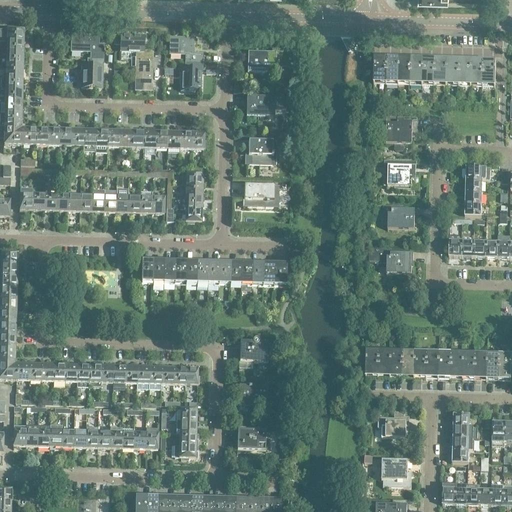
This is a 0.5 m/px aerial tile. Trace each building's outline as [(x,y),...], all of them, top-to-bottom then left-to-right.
[(7,31),(7,44),(23,44),(24,32),(16,32),(16,30),(10,30),(10,29),(9,29),(9,31),(7,31)] [(91,54),(91,60),(102,61),(103,47),(98,46),(99,38),(84,38),(81,38),(71,37),(71,41),(71,43),(71,53),(91,54)] [(137,54),(137,62),(152,62),(152,54),(143,54),(143,49),(143,39),(115,38),(115,46),(121,46),(121,54),(137,54)] [(186,56),(186,63),(201,64),(202,56),(193,56),(193,40),(171,40),(170,55),(186,56)] [(23,56),(23,44),(7,44),(7,56),(23,56)] [(247,55),(247,67),(247,75),(275,76),(275,67),(276,67),(276,68),(279,68),(279,67),(292,68),(292,69),(293,69),(293,51),(273,51),(275,51),(275,56),(247,55)] [(23,68),(23,56),(7,56),(6,68),(23,68)] [(102,90),(102,61),(91,60),(87,60),(87,68),(82,68),(81,90),(102,90)] [(386,87),(387,61),(374,60),(374,86),(386,87)] [(398,87),(399,61),(387,61),(386,87),(398,87)] [(410,87),(411,61),(399,61),(398,87),(410,87)] [(422,88),(423,62),(411,61),(410,87),(422,88)] [(151,92),(152,62),(137,62),(136,91),(151,92)] [(434,88),(435,62),(423,62),(422,88),(434,88)] [(446,88),(447,62),(435,62),(434,88),(446,88)] [(458,89),(459,63),(447,62),(446,88),(458,89)] [(201,93),(201,64),(186,63),(185,93),(201,93)] [(470,89),(471,63),(459,63),(458,89),(470,89)] [(482,89),(483,63),(471,63),(470,89),(482,89)] [(496,64),(483,63),(482,89),(495,90),(496,64)] [(22,81),(23,68),(6,68),(6,80),(22,81)] [(22,81),(6,80),(1,80),(1,92),(22,93),(22,81)] [(22,104),(22,93),(5,92),(5,104),(22,104)] [(246,105),(246,119),(274,120),(274,111),(286,112),(286,100),(283,100),(283,95),(260,94),(260,99),(251,99),(250,105),(246,105)] [(24,105),(22,105),(22,104),(1,104),(0,116),(21,117),(21,111),(23,111),(24,105)] [(21,128),(21,117),(0,116),(0,128),(5,128),(21,128)] [(398,127),(398,119),(387,119),(386,147),(396,147),(396,152),(397,153),(402,153),(403,152),(403,151),(404,151),(404,147),(412,147),(412,140),(417,140),(417,125),(403,125),(402,125),(401,126),(401,127),(398,127)] [(24,147),(24,131),(21,131),(21,128),(5,128),(5,140),(4,147),(24,147)] [(36,148),(36,131),(24,131),(24,147),(36,148)] [(47,148),(48,132),(36,131),(36,148),(47,148)] [(60,148),(60,132),(48,132),(47,148),(60,148)] [(71,149),(72,132),(60,132),(60,148),(71,149)] [(83,149),(84,133),(72,132),(71,149),(83,149)] [(95,154),(95,133),(84,133),(83,149),(83,153),(95,154)] [(107,156),(107,150),(108,133),(95,133),(95,154),(95,155),(107,156)] [(119,150),(120,134),(108,133),(107,150),(119,150)] [(131,150),(132,134),(120,134),(119,150),(131,150)] [(144,151),(144,134),(132,134),(131,150),(144,151)] [(155,151),(156,135),(144,134),(144,151),(155,151)] [(167,151),(168,135),(156,135),(155,151),(167,151)] [(180,152),(180,135),(168,135),(167,151),(180,152)] [(191,152),(191,136),(180,135),(180,152),(191,152)] [(204,136),(191,136),(191,152),(203,152),(203,151),(205,151),(205,150),(205,144),(206,144),(206,143),(204,143),(204,136)] [(245,157),(245,167),(275,168),(276,153),(272,153),(272,144),(248,143),(248,157),(245,157)] [(385,163),(384,175),(388,175),(388,189),(401,189),(401,193),(402,193),(402,189),(412,190),(412,183),(416,183),(416,175),(412,175),(413,164),(385,163)] [(482,183),(482,172),(482,171),(483,171),(483,170),(466,170),(466,183),(482,183)] [(202,189),(203,176),(191,176),(184,176),(182,176),(182,188),(186,188),(202,189)] [(482,195),(482,183),(466,183),(466,195),(482,195)] [(279,188),(244,187),(244,202),(247,202),(247,209),(279,210),(279,188)] [(202,201),(202,189),(186,188),(186,201),(202,201)] [(32,213),(32,197),(32,191),(20,191),(19,213),(32,213)] [(67,214),(68,198),(68,193),(56,193),(56,197),(55,214),(67,214)] [(152,216),(152,200),(153,194),(141,194),(140,200),(140,216),(152,216)] [(481,207),(482,195),(466,195),(465,207),(481,207)] [(44,214),(44,197),(32,197),(32,213),(44,214)] [(55,214),(56,197),(44,197),(44,214),(55,214)] [(79,214),(80,198),(68,198),(67,214),(79,214)] [(91,215),(92,198),(80,198),(79,214),(91,215)] [(103,215),(104,199),(92,198),(91,215),(103,215)] [(115,215),(116,199),(104,199),(103,215),(115,215)] [(127,216),(128,199),(116,199),(115,215),(127,216)] [(140,216),(140,200),(128,199),(127,216),(140,216)] [(164,200),(152,200),(152,216),(164,217),(164,200)] [(202,213),(202,201),(186,201),(185,212),(202,213)] [(10,203),(0,202),(0,219),(9,220),(10,203)] [(392,212),(392,207),(383,207),(383,216),(389,216),(389,217),(388,217),(388,232),(414,233),(415,213),(392,212)] [(481,219),(481,207),(465,207),(465,218),(465,219),(481,219)] [(201,225),(202,213),(185,212),(185,224),(187,224),(187,226),(193,226),(193,227),(194,227),(194,225),(201,225)] [(460,260),(461,244),(450,243),(449,243),(449,260),(460,260)] [(472,260),(473,244),(461,244),(460,260),(472,260)] [(485,261),(485,244),(473,244),(472,260),(485,261)] [(496,261),(497,245),(485,244),(485,261),(496,261)] [(509,261),(509,245),(497,245),(496,261),(509,261)] [(387,265),(387,260),(390,260),(391,256),(392,251),(369,251),(369,265),(387,265)] [(1,255),(1,268),(17,268),(18,256),(11,256),(11,254),(10,254),(4,254),(3,253),(3,255),(1,255)] [(414,257),(391,256),(390,260),(387,260),(387,265),(387,277),(397,277),(397,279),(407,279),(407,277),(412,277),(412,270),(413,270),(414,257)] [(153,285),(153,265),(142,264),(142,285),(153,285)] [(164,285),(164,265),(153,265),(153,285),(164,285)] [(175,286),(175,265),(164,265),(164,285),(175,286)] [(186,286),(186,266),(175,265),(175,286),(186,286)] [(197,286),(197,266),(186,266),(186,286),(197,286)] [(208,287),(208,266),(197,266),(197,286),(208,287)] [(219,287),(219,267),(219,266),(208,266),(208,287),(219,287)] [(230,287),(230,267),(219,266),(219,267),(219,287),(230,287)] [(241,287),(241,267),(230,267),(230,287),(241,287)] [(252,288),(252,267),(241,267),(241,287),(252,288)] [(263,288),(263,268),(252,267),(252,288),(263,288)] [(17,280),(17,268),(1,268),(1,279),(17,280)] [(274,288),(274,268),(263,268),(263,288),(274,288)] [(274,268),(274,288),(285,289),(285,279),(286,279),(286,274),(285,274),(285,268),(274,268)] [(17,292),(17,280),(1,279),(0,291),(17,292)] [(16,304),(17,292),(0,291),(0,303),(16,304)] [(16,304),(0,303),(0,315),(16,316),(16,304)] [(0,327),(16,328),(16,316),(0,315),(0,327)] [(0,339),(15,340),(16,328),(0,327),(0,339)] [(15,340),(0,339),(0,351),(15,352),(15,340)] [(239,364),(240,364),(267,365),(268,345),(258,345),(258,344),(258,343),(257,343),(256,342),(255,342),(254,343),(253,343),(253,344),(253,345),(247,345),(247,349),(240,349),(239,364)] [(0,363),(15,364),(15,352),(0,351),(0,363)] [(378,380),(379,354),(379,355),(367,354),(366,380),(367,380),(378,380)] [(390,381),(391,354),(390,354),(390,355),(379,355),(379,354),(378,380),(379,380),(390,380),(390,381)] [(402,381),(403,355),(402,355),(391,355),(391,354),(390,381),(390,380),(402,381)] [(414,381),(415,355),(414,355),(414,356),(403,355),(402,381),(403,381),(414,381)] [(426,382),(427,355),(426,355),(426,356),(415,356),(415,355),(414,381),(415,381),(426,382)] [(438,382),(439,356),(438,356),(427,356),(427,355),(426,382),(427,382),(438,382)] [(451,383),(451,356),(451,357),(440,356),(439,356),(438,382),(439,382),(450,382),(450,383),(451,383)] [(463,383),(463,356),(463,357),(452,357),(452,356),(451,356),(451,383),(451,382),(462,383),(463,383)] [(475,383),(475,357),(464,357),(464,356),(463,356),(463,383),(474,383),(475,383)] [(487,384),(487,357),(487,358),(476,357),(475,357),(475,383),(486,383),(486,384),(487,384)] [(499,384),(499,357),(499,358),(488,358),(488,357),(487,357),(487,384),(498,384),(499,384)] [(511,384),(511,376),(511,358),(510,358),(500,358),(500,357),(499,357),(499,384),(510,384),(511,384)] [(0,382),(16,383),(17,368),(15,368),(15,364),(0,363),(0,382)] [(29,384),(30,367),(17,367),(17,368),(16,383),(29,384)] [(41,384),(42,368),(30,367),(29,384),(41,384)] [(53,384),(54,368),(42,368),(41,384),(53,384)] [(65,384),(66,368),(54,368),(53,384),(65,384)] [(77,385),(78,368),(66,368),(65,384),(77,385)] [(89,389),(90,369),(78,368),(77,385),(77,390),(88,390),(88,389),(89,389)] [(101,387),(101,385),(102,369),(90,369),(89,389),(101,389),(101,387)] [(113,386),(114,369),(102,369),(101,385),(113,386)] [(125,386),(125,370),(114,369),(113,386),(125,386)] [(137,386),(137,370),(125,370),(125,386),(137,386)] [(149,392),(149,370),(137,370),(137,386),(137,391),(149,392)] [(161,392),(161,387),(161,371),(149,370),(149,392),(161,392)] [(173,387),(173,371),(161,371),(161,387),(173,387)] [(185,388),(185,371),(173,371),(173,387),(185,388)] [(197,372),(185,371),(185,388),(197,388),(197,386),(199,386),(199,385),(199,379),(197,379),(197,372)] [(239,389),(238,409),(238,415),(249,415),(249,409),(266,409),(267,389),(255,389),(255,385),(247,385),(246,389),(239,389)] [(28,407),(29,402),(21,402),(21,392),(17,392),(16,406),(28,407)] [(180,412),(180,424),(196,424),(196,412),(180,412)] [(406,441),(406,429),(409,429),(409,419),(404,419),(405,415),(395,414),(394,420),(378,420),(378,430),(382,430),(382,440),(406,441)] [(470,418),(470,417),(454,417),(453,429),(470,430),(470,418)] [(196,436),(196,424),(180,424),(180,436),(196,436)] [(504,441),(505,425),(493,425),(493,424),(492,441),(493,441),(504,441)] [(25,449),(26,433),(26,428),(14,428),(13,449),(25,449)] [(49,450),(50,430),(50,429),(43,429),(43,433),(38,433),(37,449),(49,450)] [(469,441),(470,430),(453,429),(453,441),(469,441)] [(61,450),(62,434),(62,430),(50,430),(49,450),(54,450),(54,453),(61,453),(61,450)] [(97,451),(98,435),(98,430),(86,430),(86,435),(85,451),(97,451)] [(122,436),(122,432),(122,431),(110,430),(110,435),(109,451),(122,452),(122,436)] [(146,430),(146,436),(145,455),(146,455),(149,455),(149,452),(158,453),(158,431),(146,430)] [(134,452),(134,436),(134,432),(122,432),(122,436),(122,452),(134,452)] [(37,449),(38,433),(26,433),(25,449),(37,449)] [(265,433),(237,433),(237,453),(236,459),(237,459),(237,456),(249,456),(249,453),(265,453),(265,433)] [(73,450),(74,434),(62,434),(61,450),(73,450)] [(85,451),(86,435),(74,434),(73,450),(85,451)] [(109,451),(110,435),(98,435),(97,451),(109,451)] [(145,455),(146,436),(134,436),(134,452),(143,452),(143,454),(145,455)] [(196,442),(196,436),(180,436),(179,448),(195,448),(198,448),(198,442),(196,442)] [(469,454),(469,441),(453,441),(453,453),(469,454)] [(195,453),(195,448),(179,448),(175,448),(175,460),(181,460),(181,462),(188,462),(188,460),(197,461),(197,460),(198,460),(198,453),(195,453)] [(469,466),(469,454),(453,453),(452,465),(452,466),(469,466)] [(276,474),(278,474),(279,456),(269,455),(268,473),(270,473),(276,473),(276,474)] [(382,483),(383,483),(383,490),(411,490),(412,474),(411,474),(407,475),(406,472),(408,472),(408,470),(408,464),(382,463),(382,464),(383,464),(382,482),(382,483)] [(455,508),(455,492),(456,492),(456,488),(443,487),(442,508),(443,508),(443,507),(455,508)] [(479,508),(479,492),(480,487),(468,487),(467,492),(467,508),(479,508)] [(502,509),(503,487),(492,487),(491,493),(491,509),(502,509)] [(511,509),(511,488),(504,488),(504,487),(503,487),(502,509),(511,509)] [(0,503),(11,503),(11,492),(4,492),(4,490),(0,489),(0,503)] [(467,492),(456,492),(455,492),(455,508),(467,508),(467,492)] [(491,509),(491,493),(479,492),(479,508),(491,509)] [(168,511),(169,501),(168,501),(168,498),(164,498),(164,501),(158,501),(157,511),(168,511)] [(146,511),(147,501),(146,501),(146,503),(142,503),(142,501),(137,501),(137,500),(136,500),(135,511),(146,511)] [(157,511),(158,501),(157,501),(157,503),(153,503),(153,501),(147,501),(146,511),(157,511)] [(179,511),(180,502),(180,501),(179,501),(179,504),(175,504),(175,502),(169,501),(168,511),(179,511)] [(190,511),(191,502),(190,502),(190,504),(186,504),(186,502),(180,502),(179,511),(190,511)] [(201,511),(202,502),(201,502),(201,504),(197,504),(197,502),(191,502),(190,511),(201,511)] [(212,511),(213,503),(213,502),(212,502),(212,505),(208,505),(208,502),(202,502),(201,511),(212,511)] [(0,511),(10,511),(11,503),(0,503),(0,511)] [(223,511),(224,503),(223,503),(223,505),(219,505),(219,503),(213,503),(212,511),(223,511)] [(234,511),(235,503),(234,503),(234,505),(230,505),(230,503),(224,503),(223,511),(234,511)] [(245,511),(246,503),(245,503),(245,505),(245,506),(241,506),(241,503),(235,503),(234,511),(245,511)] [(256,511),(257,504),(256,504),(256,506),(252,506),(252,504),(246,503),(245,511),(256,511)]
